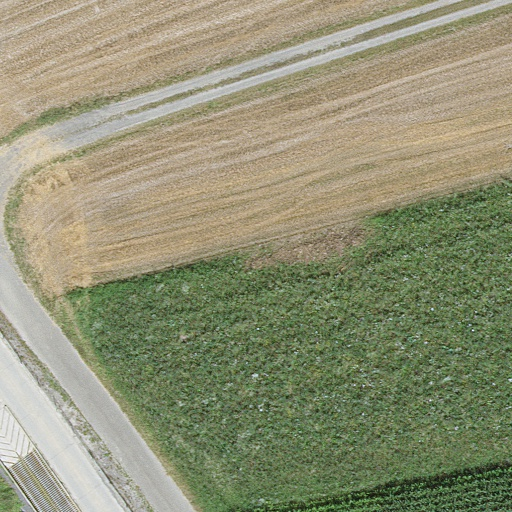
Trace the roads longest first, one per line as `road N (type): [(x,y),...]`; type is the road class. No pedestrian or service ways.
road 1 (track): [(0,174),(49,151),(511,6)]
road 2 (residential): [(99,511),(0,373)]
